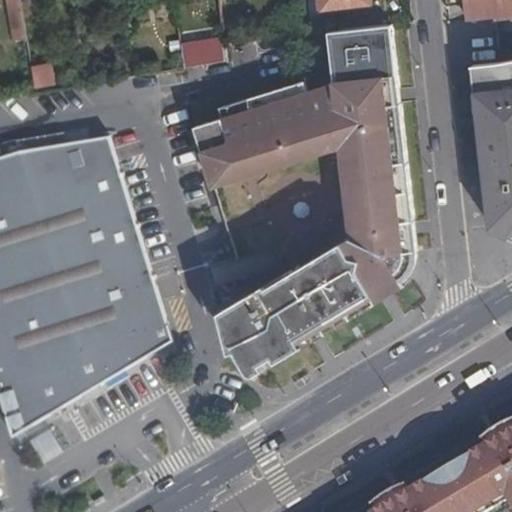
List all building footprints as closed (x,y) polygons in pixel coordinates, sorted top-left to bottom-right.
[(26,26),(22,0),(11,0),(15,27),(26,26)] [(320,0),(321,10),(373,5),(372,0),(320,0)] [(511,0),(467,0),(469,19),(496,17),(511,14),(511,0)] [(233,114),(403,95),(395,22),(333,30),(337,80),(310,89),(307,80),(231,103),(233,114)] [(17,39),(28,38),(26,26),(15,27),(17,39)] [(162,30),(166,56),(182,53),(178,28),(162,30)] [(185,68),(227,60),(225,42),(224,36),(181,43),(185,68)] [(511,57),(472,64),(492,225),(511,236),(511,57)] [(33,68),(36,85),(55,82),(52,65),(33,68)] [(351,173),(411,165),(403,95),(233,114),(240,177),(300,160),(297,151),(340,137),(345,141),(347,173),(351,173)] [(240,177),(233,114),(231,103),(221,106),(222,116),(197,124),(214,185),(240,177)] [(0,382),(15,433),(172,339),(154,277),(157,277),(155,272),(152,273),(137,224),(140,223),(139,220),(136,220),(122,173),(125,172),(124,168),(120,169),(111,135),(23,148),(0,155),(0,382)] [(420,248),(411,165),(351,173),(352,199),(348,201),(350,238),(291,271),(289,270),(252,291),(259,363),(395,285),(404,278),(413,267),(417,261),(417,248),(420,248)] [(254,374),(261,371),(262,369),(259,363),(252,291),(219,310),(224,331),(246,372),(254,374)] [(46,464),(67,453),(54,429),(33,440),(46,464)] [(494,511),(511,502),(511,431),(506,435),(489,445),(412,491),(396,501),(379,511),(377,511),(494,511)] [(494,511),(508,511),(511,510),(511,502),(494,511)]
